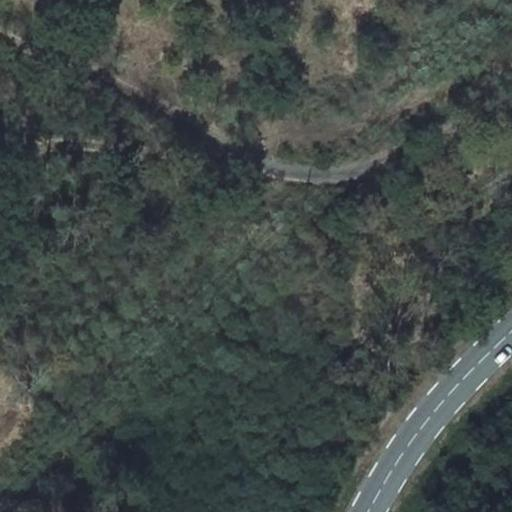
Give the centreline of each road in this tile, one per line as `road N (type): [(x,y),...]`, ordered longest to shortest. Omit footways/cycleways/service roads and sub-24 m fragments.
road 1 (track): [(511,96),(361,168),(269,170),(0,34)]
road 2 (primary): [(511,331),(456,381),(367,511)]
